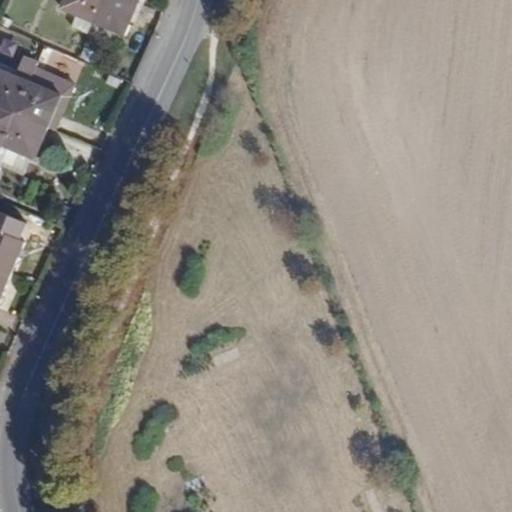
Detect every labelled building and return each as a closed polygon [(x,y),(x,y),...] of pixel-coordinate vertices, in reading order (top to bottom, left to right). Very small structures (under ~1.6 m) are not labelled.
[(66,0),(63,9),(77,15),(95,23),(104,0),(66,0)] [(129,0),(104,0),(95,23),(127,37),(140,5),(129,0)] [(95,23),(77,15),(72,28),(89,35),(95,23)] [(0,106),(17,114),(31,82),(37,67),(38,63),(24,57),(16,76),(0,69),(0,106)] [(69,80),(37,67),(31,82),(63,95),(69,80)] [(77,84),(69,80),(63,95),(49,127),(58,131),(77,84)] [(31,82),(17,114),(49,127),(63,95),(31,82)] [(0,154),(4,146),(17,114),(0,106),(0,154)] [(17,114),(4,146),(30,157),(36,159),(49,127),(17,114)] [(4,146),(0,154),(0,164),(23,174),(30,157),(4,146)] [(0,272),(12,278),(27,242),(21,239),(27,226),(0,213),(0,272)] [(0,305),(12,278),(0,272),(0,305)]
